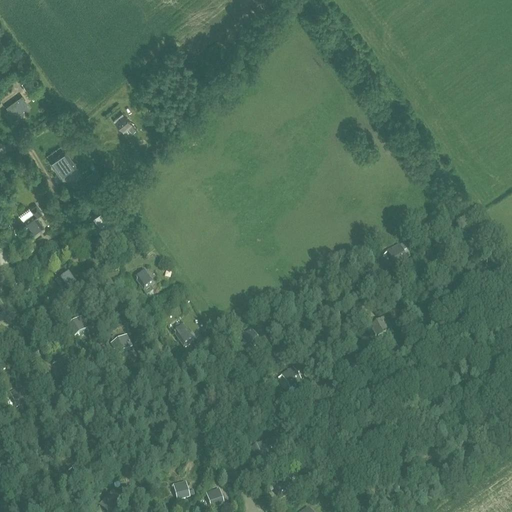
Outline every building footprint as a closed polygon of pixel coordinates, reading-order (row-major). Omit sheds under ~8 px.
[(33,99),(40,95),(30,79),(22,84),(33,99)] [(15,119),(29,109),(21,97),(7,108),(15,119)] [(136,130),(132,125),(122,113),(113,121),(123,133),(129,128),(133,132),(136,130)] [(60,176),(75,166),(65,152),(50,162),(60,176)] [(34,235),(44,228),(37,218),(43,214),(36,206),(31,210),(33,214),(24,221),(34,235)] [(100,230),(109,222),(101,209),(89,217),(100,230)] [(402,252),(399,246),(387,252),(395,266),(410,257),(408,252),(404,254),(403,252),(402,252)] [(19,257),(17,248),(13,249),(16,265),(22,261),(21,256),(19,257)] [(154,283),(144,270),(134,277),(147,295),(153,291),(150,286),(154,283)] [(67,294),(79,286),(68,272),(55,282),(61,290),(63,289),(67,294)] [(378,337),(380,335),(391,328),(385,317),(371,325),(378,337)] [(74,337),(87,329),(81,318),(67,326),(74,337)] [(190,335),(186,329),(183,324),(171,332),(184,350),(197,340),(192,333),(190,335)] [(248,350),(259,342),(250,330),(239,337),(248,350)] [(114,350),(115,349),(118,355),(132,348),(127,336),(111,344),(114,350)] [(63,376),(74,370),(68,356),(55,361),(63,376)] [(290,387),(300,379),(292,367),(281,375),(290,387)] [(30,396),(26,398),(20,384),(15,387),(16,391),(10,394),(16,409),(28,403),(32,401),(30,396)] [(271,446),(269,440),(250,448),(256,460),(271,454),(267,447),(271,446)] [(78,482),(91,476),(84,463),(72,469),(78,482)] [(279,479),(280,481),(271,486),(280,501),(297,491),(287,474),(279,479)] [(177,501),(190,498),(185,483),(172,486),(177,501)] [(211,510),(218,507),(224,505),(219,490),(206,494),(211,510)] [(113,511),(122,503),(111,492),(98,506),(104,511),(113,511)]
